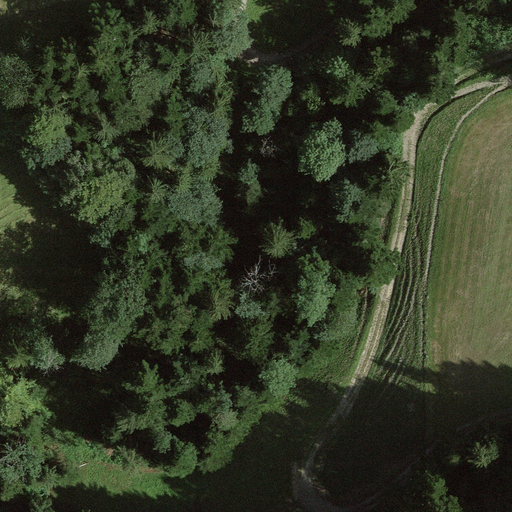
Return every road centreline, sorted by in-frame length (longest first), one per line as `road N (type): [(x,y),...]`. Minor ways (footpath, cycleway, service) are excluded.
road 1 (track): [(236,0),(229,21),(234,62),(266,75),(339,66),(445,0)]
road 2 (track): [(511,414),(423,452),(355,511)]
